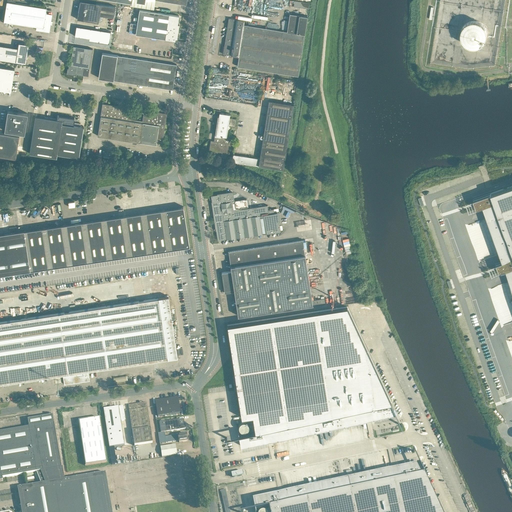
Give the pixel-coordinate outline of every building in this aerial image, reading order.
[(80,0),(77,19),(97,22),(98,22),(99,15),(113,17),(115,6),(86,1),(82,1),(80,0)] [(45,14),(46,8),(6,1),(3,21),(37,26),(36,29),(49,31),(51,15),(45,14)] [(308,9),(309,3),(295,1),(294,6),(308,9)] [(177,38),(178,31),(179,24),(178,24),(179,16),(139,9),(135,34),(175,40),(175,38),(177,38)] [(298,76),(305,34),(307,16),(290,13),(287,31),(244,24),(245,20),(231,18),(229,18),(224,44),(223,54),(232,55),(239,56),(237,66),(298,76)] [(485,42),(487,38),(487,33),(486,29),(483,25),(479,23),(474,22),(470,23),(466,25),(463,28),(461,32),(461,36),(461,40),(463,44),(467,47),(470,48),(475,49),(479,48),(482,46),(485,42)] [(76,26),(75,36),(89,38),(94,40),(94,39),(99,41),(99,40),(104,41),(104,42),(104,41),(109,42),(111,31),(76,26)] [(0,44),(0,59),(16,61),(26,63),(29,44),(19,42),(18,47),(0,44)] [(88,76),(93,49),(73,46),(70,64),(69,64),(68,73),(88,76)] [(173,89),(176,64),(117,55),(102,52),(98,77),(173,89)] [(0,89),(11,91),(15,68),(0,66),(0,155),(16,158),(19,135),(18,135),(19,132),(25,133),(28,113),(8,110),(5,130),(6,130),(5,133),(0,132),(0,89)] [(283,170),(294,104),(269,100),(260,159),(258,166),(283,170)] [(163,141),(167,113),(155,111),(154,114),(144,113),(142,120),(132,119),(134,111),(130,111),(130,108),(118,106),(103,104),(98,136),(156,145),(157,141),(163,141)] [(226,137),(228,125),(235,127),(236,119),(230,118),(230,114),(220,112),(215,141),(211,140),(209,150),(222,152),(221,157),(226,158),(229,143),(228,143),(229,140),(225,139),(225,136),(226,137)] [(79,157),(84,126),(62,123),(62,122),(73,124),(74,117),(58,115),(57,119),(35,116),(33,133),(30,153),(57,157),(57,154),(79,157)] [(258,166),(260,159),(233,154),(232,162),(258,166)] [(511,185),(474,199),(475,203),(477,208),(483,206),(488,221),(490,225),(491,229),(493,234),(494,238),(496,242),(498,247),(499,251),(503,261),(496,263),(498,268),(500,273),(506,271),(511,285),(511,287),(511,185)] [(281,230),(278,212),(275,213),(274,208),(268,209),(267,205),(233,210),(231,202),(234,201),(233,192),(211,195),(218,240),(281,230)] [(189,246),(183,206),(163,209),(169,249),(189,246)] [(169,249),(163,209),(144,212),(150,252),(169,249)] [(150,252),(144,212),(124,215),(130,255),(150,252)] [(130,255),(124,215),(104,218),(110,258),(130,255)] [(110,258),(104,218),(84,221),(90,261),(110,258)] [(90,261),(84,221),(64,224),(70,264),(90,261)] [(70,264),(64,224),(44,227),(50,267),(70,264)] [(50,267),(44,227),(24,230),(30,270),(50,267)] [(30,270),(24,230),(4,233),(10,273),(30,270)] [(0,274),(10,273),(4,233),(0,233),(0,274)] [(312,300),(303,240),(228,251),(231,271),(221,272),(224,292),(234,291),(238,315),(325,302),(324,298),(312,300)] [(0,382),(63,374),(64,384),(90,380),(88,370),(167,358),(168,358),(177,356),(168,296),(0,321),(0,382)] [(241,446),(396,413),(347,306),(227,325),(242,418),(253,416),(255,431),(239,435),(241,446)] [(181,413),(178,398),(155,401),(158,417),(181,413)] [(152,443),(146,403),(142,404),(142,402),(139,402),(140,404),(128,406),(134,446),(152,443)] [(125,446),(121,421),(125,421),(123,406),(104,409),(109,448),(125,446)] [(62,468),(54,423),(53,416),(28,420),(29,427),(0,432),(0,481),(3,481),(3,478),(36,472),(41,484),(64,480),(62,468)] [(107,463),(100,418),(79,421),(85,466),(107,463)] [(160,423),(159,423),(161,433),(166,432),(186,429),(185,424),(184,424),(184,420),(179,420),(164,422),(164,421),(160,422),(160,423)] [(187,442),(186,434),(178,435),(178,436),(165,438),(166,443),(179,441),(179,443),(187,442)] [(177,455),(176,445),(161,448),(162,458),(177,455)] [(269,511),(441,511),(419,464),(253,499),(255,511),(269,508),(269,511)] [(21,511),(112,511),(105,473),(64,480),(41,484),(18,488),(21,511)]
